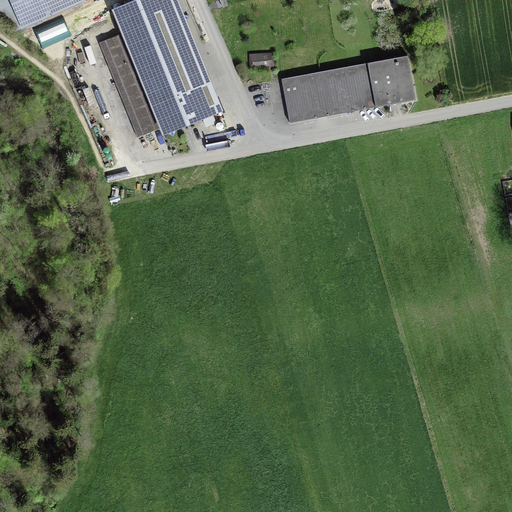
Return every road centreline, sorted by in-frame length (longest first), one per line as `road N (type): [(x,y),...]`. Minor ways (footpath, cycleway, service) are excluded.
road 1 (unclassified): [(511,100),(255,147)]
road 2 (track): [(104,178),(70,93),(0,36)]
road 3 (unclassified): [(255,147),(193,0)]
road 4 (unclassified): [(255,147),(104,178)]
